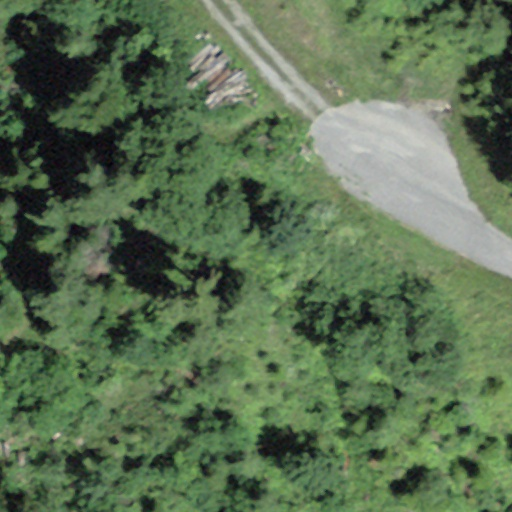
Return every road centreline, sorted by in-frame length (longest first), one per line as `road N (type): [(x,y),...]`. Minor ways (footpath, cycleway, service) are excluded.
road 1 (track): [(371,151),(203,0)]
road 2 (unclassified): [(511,246),(371,151)]
